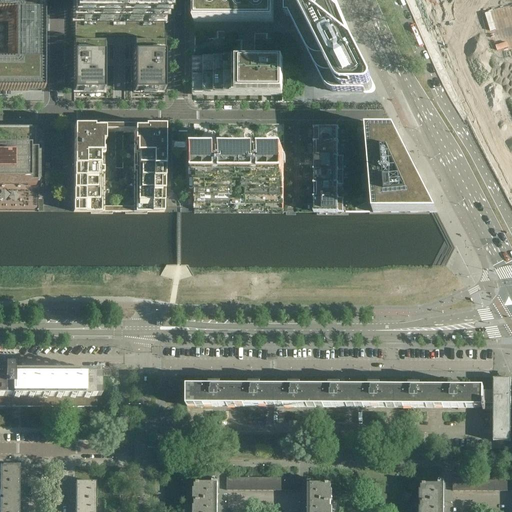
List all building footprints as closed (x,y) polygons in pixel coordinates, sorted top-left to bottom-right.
[(42,0),(0,0),(0,91),(42,92),(42,0)] [(75,37),(75,44),(102,44),(102,37),(135,37),(135,44),(134,44),(134,93),(136,93),(142,93),(142,92),(148,92),(148,93),(149,93),(149,92),(155,92),(155,93),(157,93),(162,93),(164,93),(163,88),(164,88),(164,86),(163,85),(163,84),(164,83),(164,81),(163,81),(163,79),(164,78),(164,76),(163,76),(163,74),(164,73),(164,72),(164,71),(164,69),(164,68),(164,67),(164,62),(164,61),(164,60),(164,58),(164,55),(164,54),(164,52),(164,51),(164,50),(164,49),(164,47),(164,46),(164,44),(163,44),(163,41),(164,41),(164,40),(163,39),(163,37),(164,36),(164,35),(163,34),(163,32),(164,31),(164,30),(163,29),(164,25),(163,25),(163,22),(164,22),(164,20),(164,15),(164,14),(164,13),(164,8),(164,7),(164,6),(164,1),(164,0),(163,0),(73,0),(74,0),(74,1),(74,5),(74,6),(74,7),(74,8),(74,12),(74,13),(74,14),(74,15),(74,20),(74,22),(75,22),(75,25),(75,30),(75,32),(75,37)] [(276,0),(195,0),(195,20),(276,21),(276,0)] [(372,87),(372,86),(367,75),(354,48),(352,45),(343,21),(334,0),(286,0),(287,17),(290,17),(310,56),(318,71),(324,85),(325,85),(325,86),(326,87),(327,88),(327,89),(328,89),(328,90),(329,90),(330,91),(331,92),(332,92),(333,92),(334,93),(335,93),(336,93),(345,93),(367,93),(368,93),(369,92),(370,92),(371,91),(372,90),(372,89),(372,87)] [(104,93),(104,44),(102,44),(75,44),(74,44),(74,46),(74,47),(74,51),(74,52),(74,54),(74,55),(74,56),(74,58),(74,59),(74,62),(74,67),(74,68),(74,69),(74,71),(74,75),(74,76),(74,80),(74,81),(74,82),(74,83),(74,85),(74,86),(74,87),(74,88),(74,90),(74,91),(74,93),(75,93),(75,92),(82,93),(82,92),(88,92),(88,93),(89,93),(89,92),(95,92),(95,93),(97,93),(97,92),(101,92),(102,93),(104,93)] [(286,58),(196,57),(195,96),(285,97),(286,58)] [(284,125),(194,125),(194,213),(283,213),(284,125)] [(195,129),(73,128),(73,212),(195,213),(195,129)] [(314,142),(314,143),(339,143),(338,143),(338,130),(339,130),(339,129),(314,129),(314,130),(314,142)] [(366,129),(368,152),(373,213),(436,213),(394,129),(366,129)] [(40,134),(0,133),(0,152),(34,152),(40,152),(40,134)] [(339,144),(339,143),(314,143),(314,144),(314,156),(314,157),(344,157),(339,157),(339,156),(338,156),(338,144),(339,144)] [(0,183),(34,184),(40,184),(40,152),(34,152),(0,152),(0,183)] [(344,158),(344,157),(314,157),(314,158),(314,170),(314,171),(344,171),(344,170),(343,170),(343,158),(344,158)] [(344,172),(344,171),(314,171),(314,184),(313,184),(313,185),(339,185),(344,185),(344,184),(343,184),(343,172),(344,172)] [(339,185),(313,185),(314,185),(314,198),(313,198),(339,198),(338,198),(338,185),(339,185)] [(344,199),(344,198),(339,198),(313,198),(313,199),(314,199),(314,211),(313,211),(313,212),(313,213),(315,213),(344,213),(344,212),(343,212),(343,199),(344,199)] [(99,398),(99,377),(91,377),(91,371),(13,371),(13,367),(3,367),(3,371),(0,370),(0,407),(96,408),(96,398),(99,398)] [(511,442),(511,379),(494,379),(494,392),(493,411),(493,442),(511,442)] [(493,411),(494,392),(483,392),(483,389),(461,389),(461,386),(460,384),(450,384),(449,386),(449,389),(421,389),(421,386),(420,384),(410,384),(409,386),(409,388),(387,388),(381,388),(381,386),(380,384),(370,383),(370,386),(370,388),(363,388),(341,388),(341,386),(341,383),(330,383),(330,386),(330,388),(301,388),(301,385),(301,383),(291,383),(290,385),(290,388),(262,388),(262,385),(261,383),(251,383),(250,385),(250,388),(222,387),(222,385),(221,383),(211,383),(210,385),(210,387),(188,387),(187,407),(483,409),(483,411),(493,411)] [(21,486),(21,480),(19,480),(19,466),(0,465),(0,499),(19,500),(19,486),(21,486)] [(94,511),(95,483),(75,483),(75,497),(73,497),(73,502),(75,502),(74,511),(94,511)] [(215,511),(215,483),(195,483),(194,511),(215,511)] [(330,511),(331,484),(311,484),(310,511),(330,511)] [(441,511),(441,485),(421,484),(420,511),(441,511)] [(18,511),(19,500),(0,499),(0,511),(18,511)]
